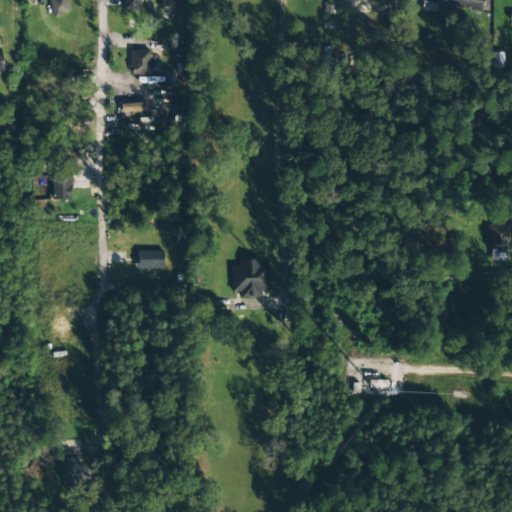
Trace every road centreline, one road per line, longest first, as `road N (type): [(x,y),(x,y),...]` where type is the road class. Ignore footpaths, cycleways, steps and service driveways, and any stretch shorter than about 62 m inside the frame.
road 1 (residential): [(154,0),(136,304),(140,511)]
road 2 (residential): [(511,277),(269,288)]
